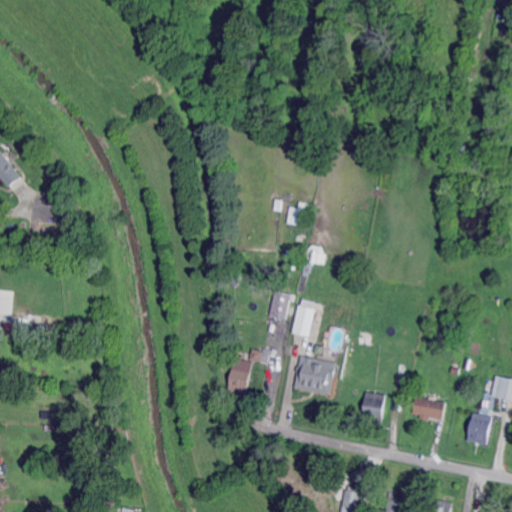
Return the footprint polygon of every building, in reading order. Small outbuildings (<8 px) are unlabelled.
[(386,87),(380,86),(381,81),(376,80),(379,64),(390,66),(386,87)] [(473,93),(466,92),(467,82),(474,83),(473,93)] [(260,128),(272,130),(271,139),(258,137),(260,128)] [(0,148),(23,178),(10,188),(0,175),(0,148)] [(310,225),(290,221),(292,206),(313,209),(310,225)] [(80,236),(70,234),(72,213),(83,214),(80,236)] [(321,251),(328,252),(326,263),(306,259),(307,249),(315,250),(315,248),(321,249),(321,251)] [(236,286),(230,280),(234,275),(241,282),(236,286)] [(288,319),(272,315),(278,290),(294,294),(288,319)] [(316,307),(318,308),(312,335),(295,331),(301,304),(304,305),(305,299),(317,302),(316,307)] [(373,346),(360,344),(362,330),(375,332),(373,346)] [(250,359),(261,361),(264,350),(252,348),(250,359)] [(269,362),(256,358),(257,354),(263,355),(265,348),(273,350),(269,362)] [(333,393),(297,386),(300,372),(299,370),(300,366),(302,364),(304,355),(339,362),(333,393)] [(248,393),(230,389),(236,357),(254,361),(248,393)] [(10,381),(0,380),(0,363),(11,364),(10,381)] [(511,399),(494,396),(497,376),(511,378),(511,399)] [(385,422),(365,420),(369,391),(389,394),(385,422)] [(438,400),(448,402),(445,419),(432,416),(431,419),(423,417),(423,415),(415,413),(419,396),(431,399),(432,396),(438,397),(438,400)] [(488,445),(469,441),(475,413),(494,417),(488,445)] [(363,491),(366,492),(362,511),(344,511),(349,489),(350,489),(350,485),(364,487),(363,491)] [(388,511),(393,491),(415,495),(412,511),(388,511)] [(454,511),(433,511),(436,499),(456,502),(454,511)]
